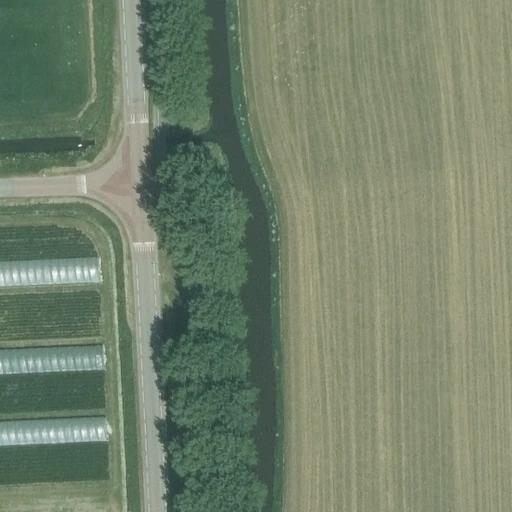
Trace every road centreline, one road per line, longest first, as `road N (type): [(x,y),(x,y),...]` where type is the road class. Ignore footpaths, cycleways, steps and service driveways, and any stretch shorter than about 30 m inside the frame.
road 1 (unclassified): [(136,188),(153,511)]
road 2 (unclassified): [(127,0),(136,188)]
road 3 (unclassified): [(0,193),(136,188)]
